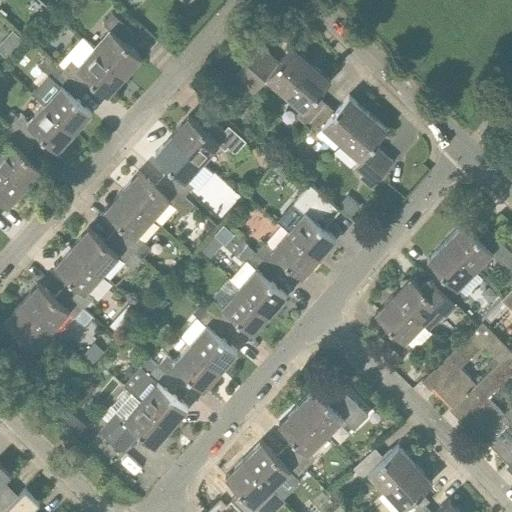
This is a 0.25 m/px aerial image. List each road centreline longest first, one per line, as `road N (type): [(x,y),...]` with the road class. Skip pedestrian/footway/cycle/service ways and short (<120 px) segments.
road 1 (residential): [(0,281),(252,0)]
road 2 (residential): [(511,511),(325,313)]
road 3 (residential): [(165,490),(325,313)]
road 4 (residential): [(465,154),(316,0)]
road 5 (residential): [(325,313),(465,154)]
road 6 (residential): [(97,511),(0,411)]
